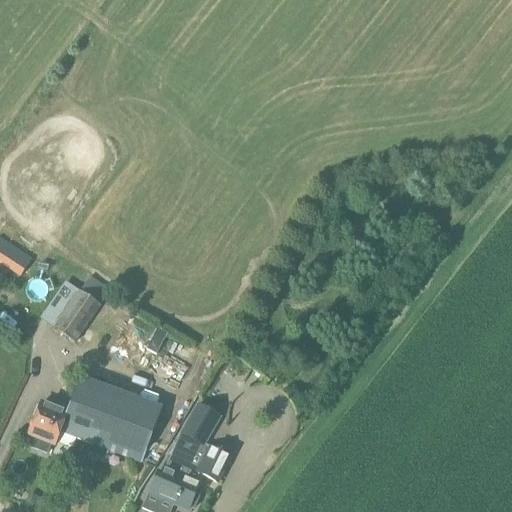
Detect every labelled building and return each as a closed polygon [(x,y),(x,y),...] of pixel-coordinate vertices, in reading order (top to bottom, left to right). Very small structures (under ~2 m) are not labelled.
[(0,263),(20,277),(30,260),(0,240),(0,263)] [(79,291),(57,325),(53,330),(74,344),(106,297),(85,282),(79,291)] [(156,329),(145,350),(155,355),(166,334),(156,329)] [(101,345),(96,354),(138,373),(142,364),(101,345)] [(223,386),(239,364),(226,355),(191,404),(212,420),(232,392),(223,386)] [(292,415),(318,369),(308,364),(293,390),(280,383),(269,402),(292,415)] [(141,462),(160,409),(78,380),(66,414),(40,404),(26,437),(54,448),(59,433),(141,462)] [(235,489),(247,497),(279,452),(267,444),(235,489)] [(216,484),(227,457),(206,448),(171,451),(161,476),(156,474),(147,495),(186,511),(187,511),(199,483),(192,480),(194,475),(216,484)]
